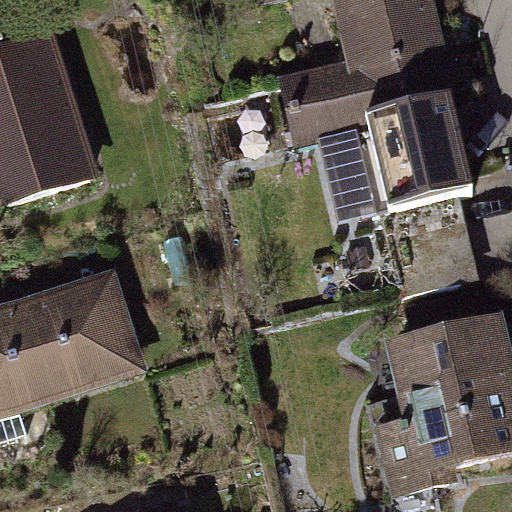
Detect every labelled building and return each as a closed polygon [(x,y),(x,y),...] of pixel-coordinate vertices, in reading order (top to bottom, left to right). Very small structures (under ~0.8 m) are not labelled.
[(258,0),(261,11),(306,0),(330,0),(346,64),(443,42),(433,0),(258,0)] [(0,210),(98,180),(52,33),(23,42),(16,20),(0,24),(0,210)] [(276,80),(294,154),(321,148),(340,226),(382,216),(402,299),(478,282),(459,199),(474,196),(452,99),(456,97),(443,42),(346,64),(276,80)] [(116,272),(0,308),(0,425),(149,378),(116,272)] [(511,458),(511,362),(501,318),(483,322),(476,293),(403,311),(410,340),(384,346),(403,424),(375,431),(392,502),(458,487),(455,472),(511,458)]
